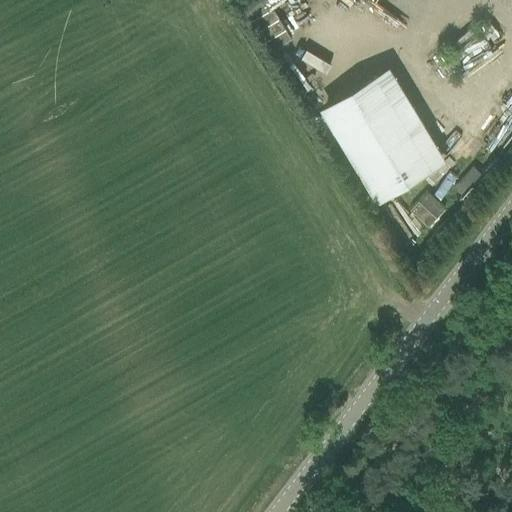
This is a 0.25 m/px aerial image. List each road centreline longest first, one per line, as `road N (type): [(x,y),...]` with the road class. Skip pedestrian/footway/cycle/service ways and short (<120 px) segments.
road 1 (tertiary): [(278,511),(511,209)]
road 2 (track): [(427,511),(455,390),(454,328),(433,312)]
